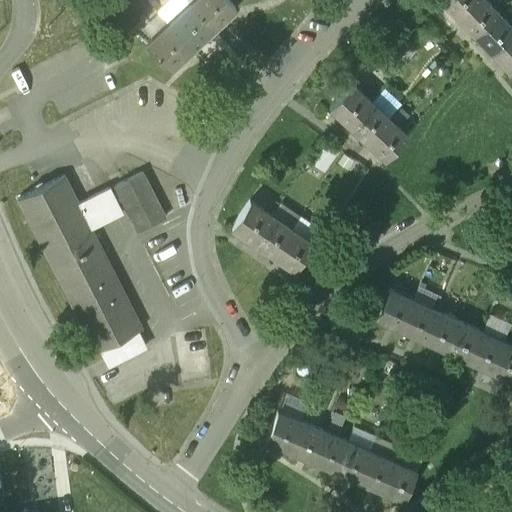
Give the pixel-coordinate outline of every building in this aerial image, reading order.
[(235,7),(227,0),(192,0),(189,3),(212,28),(235,7)] [(440,0),(456,16),(472,0),(440,0)] [(484,0),(472,0),(456,16),(473,34),(496,12),(484,0)] [(212,28),(189,3),(168,23),(191,48),(212,28)] [(511,28),(496,12),(473,34),(491,52),(511,31),(511,28)] [(168,23),(146,44),(169,69),(191,48),(168,23)] [(511,31),(491,52),(509,71),(511,67),(511,31)] [(351,83),(329,106),(347,124),(369,101),(351,83)] [(369,101),(347,124),(366,141),(388,118),(369,101)] [(388,118),(366,141),(384,159),(406,135),(388,118)] [(328,136),(313,159),(330,170),(345,147),(328,136)] [(144,170),(113,186),(125,209),(137,232),(167,217),(144,170)] [(78,203),(64,176),(17,199),(94,351),(100,349),(136,330),(141,328),(78,203)] [(113,186),(78,203),(90,227),(113,216),(125,209),(113,186)] [(249,200),(231,227),(252,241),(270,215),(249,200)] [(270,215),(252,241),(273,255),(291,229),(270,215)] [(291,229),(273,255),(294,270),(312,243),(291,229)] [(411,299),(388,288),(375,317),(398,328),(411,299)] [(411,299),(398,328),(421,338),(434,309),(411,299)] [(456,320),(434,309),(421,338),(443,349),(456,320)] [(479,330),(456,320),(443,349),(466,359),(479,330)] [(136,330),(100,349),(108,365),(144,346),(136,330)] [(479,330),(466,359),(489,370),(502,341),(479,330)] [(511,345),(502,341),(489,370),(511,380),(511,345)] [(300,420),(277,409),(264,439),(287,449),(300,420)] [(323,430),(300,420),(287,449),(310,459),(323,430)] [(346,440),(323,430),(310,459),(333,469),(346,440)] [(369,449),(346,440),(333,469),(356,479),(369,449)] [(369,449),(356,479),(379,489),(392,459),(369,449)] [(416,469),(392,459),(379,489),(403,499),(416,469)]
